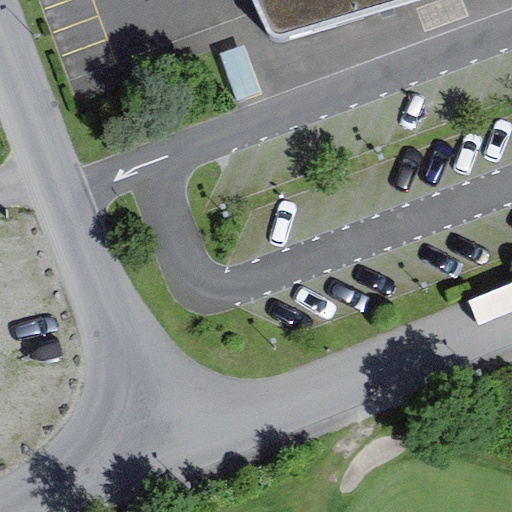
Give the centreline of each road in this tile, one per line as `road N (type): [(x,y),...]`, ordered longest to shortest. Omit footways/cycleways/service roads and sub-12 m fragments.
road 1 (unclassified): [(154,458),(0,47)]
road 2 (unclassified): [(154,458),(511,315)]
road 3 (unclassified): [(29,511),(154,458)]
